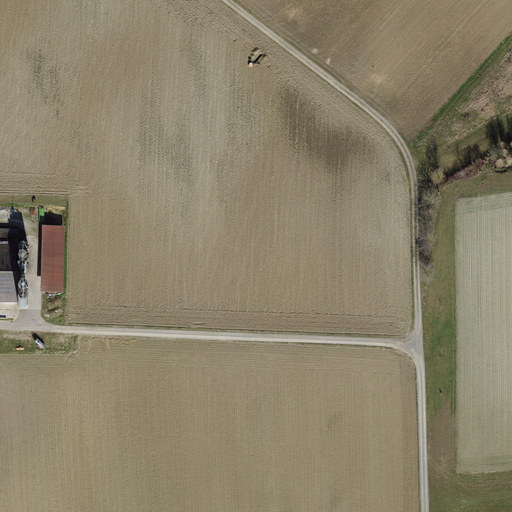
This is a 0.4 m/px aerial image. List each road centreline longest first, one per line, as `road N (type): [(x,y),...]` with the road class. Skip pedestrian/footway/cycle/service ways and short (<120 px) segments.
road 1 (track): [(424,511),(416,170),(403,142),(216,0)]
road 2 (track): [(419,349),(0,325)]
